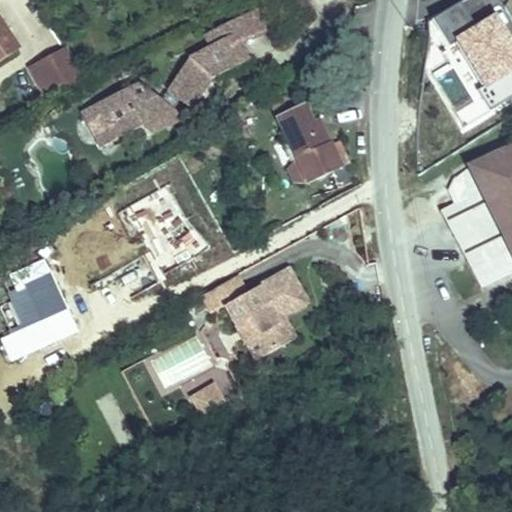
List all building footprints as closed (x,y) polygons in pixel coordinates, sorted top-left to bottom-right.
[(259,33),(248,13),(200,39),(204,47),(182,59),(161,90),(172,97),(185,105),(202,78),(240,59),(237,52),(259,33)] [(0,59),(18,47),(0,21),(0,59)] [(39,99),(83,82),(70,49),(25,66),(39,99)] [(155,101),(131,85),(75,114),(94,150),(134,129),(149,133),(183,120),(165,108),(155,101)] [(172,97),(161,90),(155,101),(165,108),(172,97)] [(313,123),(305,106),(276,120),(296,161),(290,171),(297,185),(310,186),(345,168),(320,119),(313,123)] [(511,150),(473,171),(453,180),(448,191),(454,205),(441,211),(481,289),(511,273),(511,150)] [(136,209),(174,265),(204,245),(166,189),(136,209)] [(287,319),(312,304),(293,270),(227,308),(238,328),(253,320),(263,336),(258,339),(259,340),(269,357),(293,343),(287,332),(293,329),(287,319)] [(0,343),(13,376),(48,362),(43,348),(77,335),(52,273),(22,286),(37,324),(0,339),(0,343)] [(253,320),(238,328),(248,346),(259,340),(258,339),(263,336),(253,320)] [(299,340),(293,329),(287,332),(293,343),(299,340)] [(200,418),(224,400),(207,379),(183,397),(200,418)]
